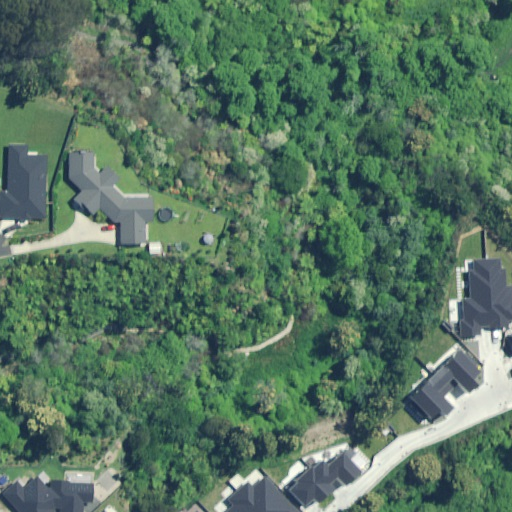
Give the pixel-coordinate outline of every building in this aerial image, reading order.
[(43,219),(44,156),(25,156),(25,146),(7,146),(6,193),(0,192),(0,218),(19,219),(19,221),(27,221),(27,219),(43,219)] [(118,246),(143,245),(143,223),(149,223),(149,198),(121,199),(110,188),(117,180),(104,167),(96,175),(90,169),(90,154),(66,154),(67,179),(80,193),(72,201),(89,217),(97,209),(112,223),(118,223),(118,246)] [(218,219),(203,214),(198,231),(214,236),(218,219)] [(500,243),(474,244),(475,255),(469,255),(471,283),(463,283),(464,305),(461,305),(462,322),(481,320),(481,311),(490,310),(490,313),(509,312),(509,306),(511,305),(511,270),(507,271),(506,254),(501,254),(500,243)] [(511,362),(510,363),(511,366),(511,326),(500,334),(511,355),(511,362)] [(460,397),(468,389),(463,383),(471,375),(449,353),(425,377),(441,393),(448,386),(460,397)] [(441,393),(425,377),(401,401),(422,422),(430,414),(435,419),(444,411),(433,400),(441,393)] [(313,460),(305,468),(321,484),(328,477),(337,486),(352,471),(343,462),(341,461),(332,452),(319,466),(313,460)] [(349,453),(341,461),(343,462),(351,470),(359,463),(349,453)] [(305,468),(303,466),(288,480),(290,482),(282,491),(297,506),(305,498),(310,503),(325,488),(321,484),(305,468)] [(117,483),(107,472),(96,484),(106,494),(117,483)] [(243,482),(234,491),(254,511),(293,511),(259,477),(249,488),(243,482)] [(48,482),(48,490),(45,490),(35,479),(21,491),(14,483),(0,496),(15,511),(51,511),(54,510),(59,510),(58,511),(80,511),(81,504),(90,504),(91,485),(67,484),(67,482),(48,482)] [(254,511),(234,491),(225,500),(231,505),(223,511),(254,511)]
